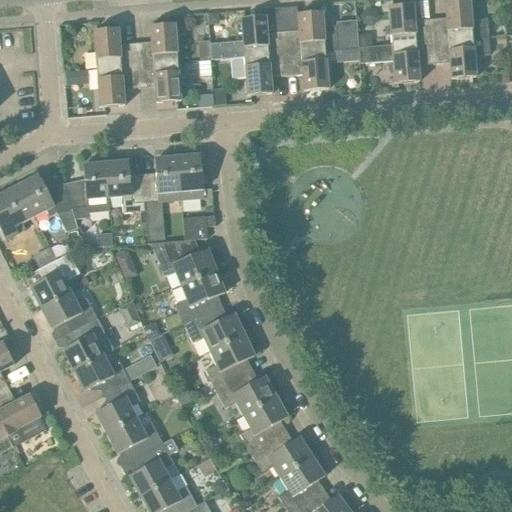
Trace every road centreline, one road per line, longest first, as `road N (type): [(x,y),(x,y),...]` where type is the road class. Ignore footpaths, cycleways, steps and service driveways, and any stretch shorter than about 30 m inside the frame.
road 1 (residential): [(383,511),(279,355),(237,273),(218,123)]
road 2 (residential): [(218,123),(511,100)]
road 3 (residential): [(118,511),(0,286)]
road 4 (residential): [(54,133),(218,123)]
road 5 (residential): [(54,133),(49,0)]
